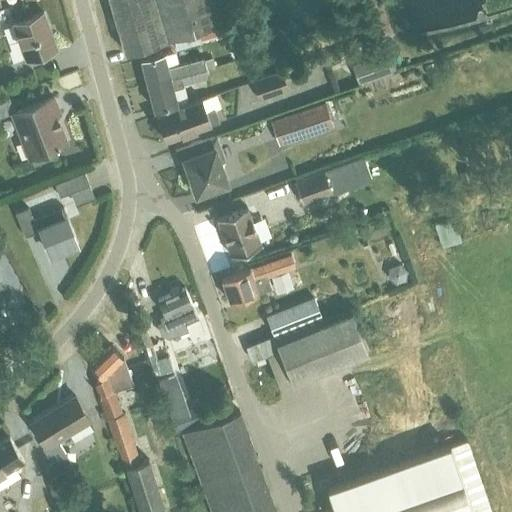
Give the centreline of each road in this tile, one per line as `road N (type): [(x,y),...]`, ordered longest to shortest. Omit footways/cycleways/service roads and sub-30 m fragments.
road 1 (residential): [(130,189),(161,198),(186,229),(295,511)]
road 2 (residential): [(0,389),(68,330),(98,289),(116,254),(130,189)]
road 3 (residential): [(130,189),(82,0)]
